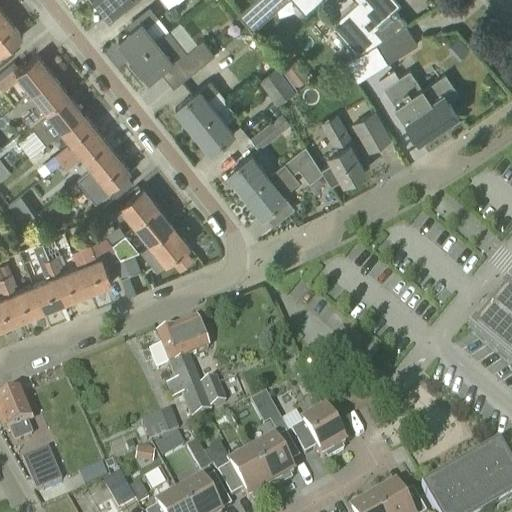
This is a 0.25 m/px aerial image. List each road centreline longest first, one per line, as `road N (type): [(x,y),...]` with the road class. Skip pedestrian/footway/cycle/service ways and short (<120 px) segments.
road 1 (residential): [(238,264),(236,236),(45,0)]
road 2 (residential): [(0,368),(225,280),(238,264)]
road 3 (residential): [(238,264),(338,226),(443,168)]
